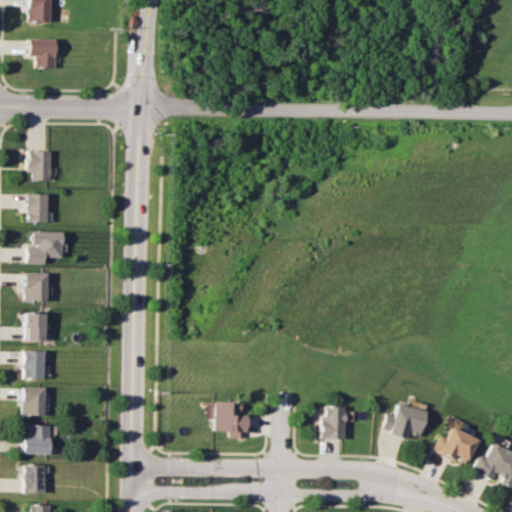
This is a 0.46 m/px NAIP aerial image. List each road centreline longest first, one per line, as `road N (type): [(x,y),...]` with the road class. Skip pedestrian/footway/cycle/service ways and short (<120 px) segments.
road 1 (tertiary): [(130,511),(144,0)]
road 2 (tertiary): [(138,105),(511,110)]
road 3 (residential): [(132,480),(377,485),(465,511)]
road 4 (residential): [(0,106),(138,105)]
